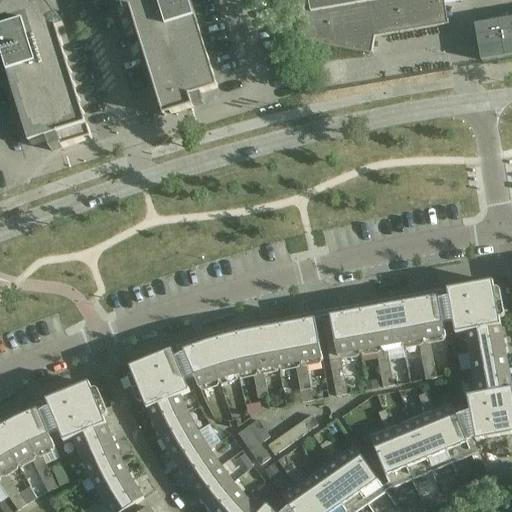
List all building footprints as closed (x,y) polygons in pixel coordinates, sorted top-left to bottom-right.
[(88,127),(63,47),(59,33),(65,31),(57,19),(43,0),(11,0),(0,3),(0,43),(4,56),(3,56),(32,147),(48,142),(52,153),(62,149),(62,150),(85,142),(85,141),(84,141),(81,129),(88,127)] [(170,114),(171,116),(194,109),(204,105),(201,95),(218,89),(190,0),(119,0),(124,13),(131,11),(135,25),(136,24),(136,23),(141,21),(171,114),(170,114)] [(292,0),(300,41),(299,41),(299,42),(373,56),(373,54),(372,54),(375,38),(449,25),(449,24),(448,24),(443,0),(292,0)] [(511,19),(475,26),(481,62),(511,56),(511,19)] [(466,335),(501,328),(493,283),(448,292),(456,336),(466,334),(466,335)] [(439,299),(416,303),(331,319),(322,320),(326,340),(336,398),(347,396),(340,358),(376,352),(383,390),(394,388),(386,350),(418,344),(426,382),(436,380),(429,342),(446,339),(443,319),(439,299)] [(316,322),(295,325),(251,333),(229,338),(207,345),(184,353),(192,372),(199,390),(218,383),(243,376),(253,374),(258,401),(268,399),(264,372),(295,366),(302,405),(312,403),(306,364),(323,361),(319,341),(316,322)] [(505,349),(501,328),(466,335),(470,355),(505,349)] [(473,375),(509,369),(505,349),(470,355),(473,375)] [(173,352),(130,370),(148,411),(181,397),(190,394),(181,370),(173,352)] [(511,389),(511,385),(509,369),(473,375),(477,396),(511,389)] [(107,427),(90,385),(47,402),(64,444),(74,440),(107,427)] [(511,389),(477,396),(467,397),(475,442),(511,435),(511,389)] [(429,395),(425,397),(419,399),(427,418),(397,430),(389,411),(379,415),(387,434),(371,440),(392,490),(473,457),(452,407),(437,414),(429,395)] [(188,414),(181,397),(148,411),(157,431),(188,414)] [(40,454),(55,448),(40,411),(18,421),(0,430),(0,485),(18,511),(19,511),(23,509),(27,506),(6,475),(18,467),(31,460),(48,494),(53,492),(58,489),(40,454)] [(198,432),(188,414),(157,431),(168,451),(198,432)] [(267,448),(274,458),(318,427),(311,417),(267,448)] [(270,439),(258,422),(238,436),(260,468),(270,461),(260,446),(270,439)] [(115,445),(107,427),(74,440),(82,459),(115,445)] [(209,450),(198,432),(168,451),(180,471),(209,450)] [(291,511),(359,511),(386,493),(375,477),(355,449),(341,458),(323,432),(314,438),(332,465),(306,483),(287,457),(278,463),(296,490),(282,499),(291,511)] [(123,464),(115,445),(82,459),(90,479),(123,464)] [(221,468),(209,450),(180,471),(192,488),(221,468)] [(133,482),(123,464),(90,479),(101,499),(133,482)] [(233,484),(221,468),(192,488),(206,507),(233,484)] [(126,511),(144,500),(133,482),(101,499),(109,511),(126,511)] [(233,511),(246,499),(233,484),(206,507),(210,511),(233,511)] [(258,511),(246,500),(246,499),(233,511),(258,511)]
